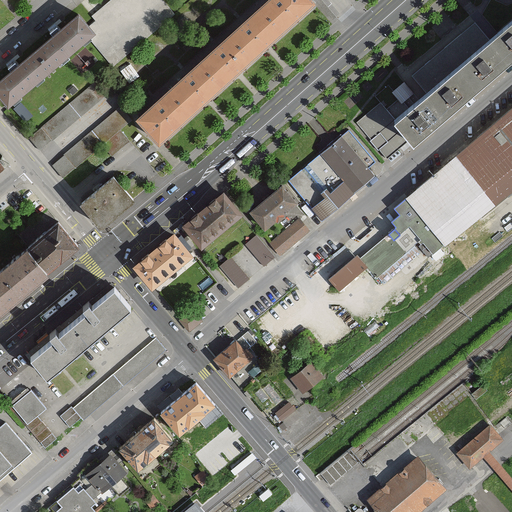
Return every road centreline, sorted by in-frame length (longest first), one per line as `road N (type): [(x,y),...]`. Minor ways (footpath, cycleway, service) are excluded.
road 1 (primary): [(367,33),(108,256)]
road 2 (residential): [(511,82),(318,244)]
road 3 (residential): [(6,511),(189,353)]
road 4 (secondary): [(328,511),(189,353)]
road 5 (unclassified): [(318,244),(189,353)]
road 6 (primary): [(108,256),(0,344)]
road 7 (secondary): [(189,353),(108,256)]
